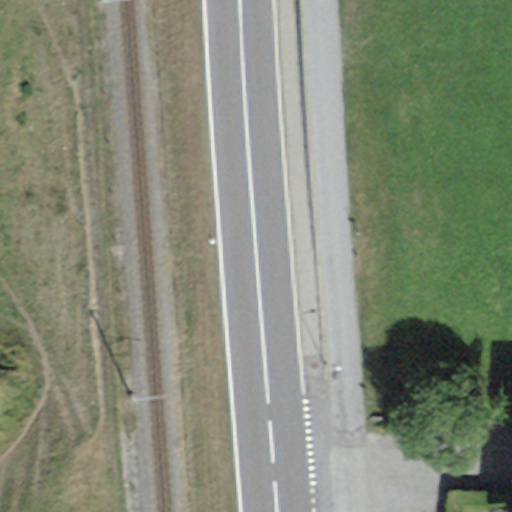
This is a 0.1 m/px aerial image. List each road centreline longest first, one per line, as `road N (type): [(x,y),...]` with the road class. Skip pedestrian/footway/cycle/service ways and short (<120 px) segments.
road 1 (secondary): [(236,0),(273,486)]
road 2 (track): [(352,479),(311,0)]
